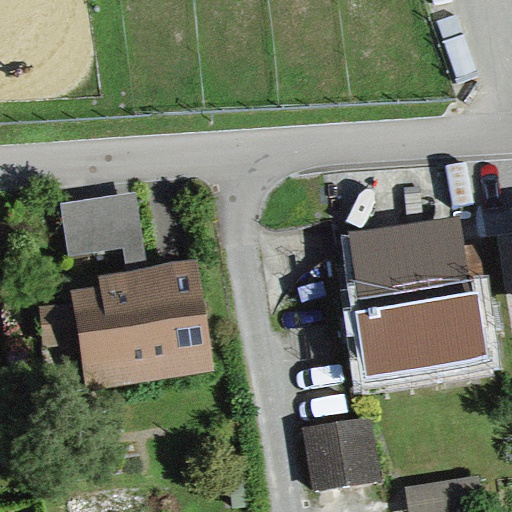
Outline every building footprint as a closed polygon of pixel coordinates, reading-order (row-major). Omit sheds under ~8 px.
[(72,273),(150,268),(146,205),(68,210),(72,273)] [(459,225),(332,244),(354,391),(480,372),(459,225)] [(204,267),(81,278),(89,381),(213,370),(204,267)] [(359,424),(306,430),(312,488),(365,482),(359,424)] [(415,511),(484,511),(484,490),(415,493),(415,511)]
